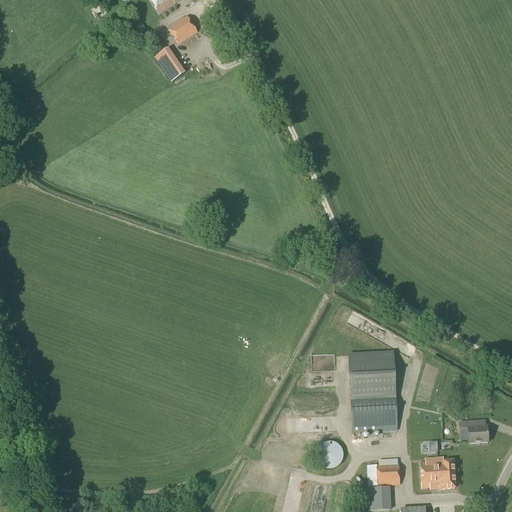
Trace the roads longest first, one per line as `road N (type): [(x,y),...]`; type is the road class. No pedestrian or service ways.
road 1 (track): [(212,0),(282,113),(346,250),(369,276),(511,371)]
road 2 (secondary): [(36,511),(0,396)]
